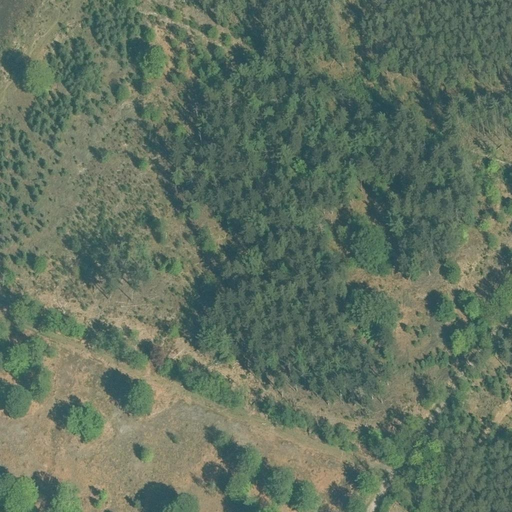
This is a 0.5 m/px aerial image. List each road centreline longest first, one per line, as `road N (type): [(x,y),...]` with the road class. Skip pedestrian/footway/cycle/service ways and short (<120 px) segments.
road 1 (track): [(393,479),(0,312)]
road 2 (track): [(511,312),(393,479)]
road 3 (track): [(70,0),(0,101)]
